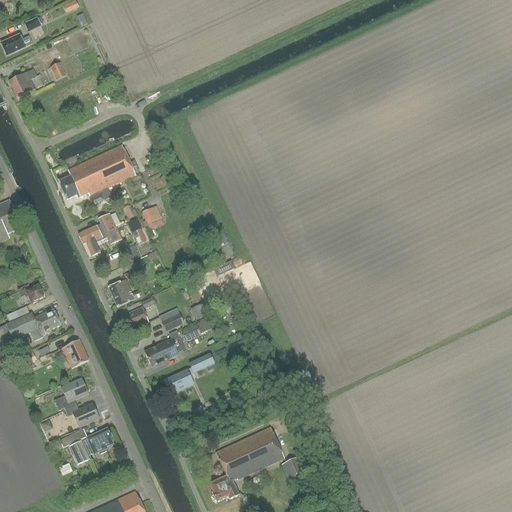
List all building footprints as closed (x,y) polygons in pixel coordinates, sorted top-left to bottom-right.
[(75,1),(71,3),(74,11),(79,9),(75,1)] [(66,7),(54,14),(57,19),(69,13),(66,7)] [(82,15),(75,18),(78,24),(80,23),(82,27),(87,25),(82,15)] [(42,28),(41,24),(38,18),(24,24),(28,34),(42,28)] [(29,38),(22,41),(20,36),(1,45),(7,57),(33,45),(29,38)] [(60,65),(51,69),(57,82),(66,77),(60,65)] [(36,75),(34,71),(9,82),(17,99),(34,91),(36,90),(31,81),(37,78),(36,75)] [(127,141),(136,136),(133,131),(124,136),(127,141)] [(68,172),(71,178),(58,183),(67,202),(77,197),(78,201),(90,196),(92,200),(90,201),(93,208),(106,202),(103,195),(98,197),(98,196),(136,177),(122,147),(68,172)] [(22,219),(21,218),(16,208),(13,209),(10,201),(0,205),(0,245),(10,240),(7,235),(22,228),(19,220),(22,219)] [(149,230),(162,225),(161,221),(162,221),(157,207),(142,213),(147,227),(149,230)] [(124,212),(129,221),(135,217),(131,208),(124,212)] [(97,227),(79,236),(83,246),(86,244),(92,258),(101,254),(97,244),(104,241),(108,239),(111,246),(123,241),(118,230),(110,215),(98,221),(101,227),(97,229),(97,227)] [(128,224),(133,234),(134,234),(141,230),(142,230),(137,220),(128,224)] [(141,232),(135,235),(139,245),(145,242),(141,232)] [(124,251),(128,259),(135,257),(131,248),(124,251)] [(159,252),(151,254),(152,260),(161,258),(159,252)] [(140,261),(128,267),(131,273),(143,268),(140,261)] [(234,270),(231,263),(215,270),(218,277),(234,270)] [(132,295),(126,281),(109,289),(118,309),(142,297),(140,291),(132,295)] [(22,300),(27,297),(28,298),(30,303),(32,303),(33,306),(35,305),(46,299),(40,286),(33,290),(32,290),(31,290),(29,287),(18,292),(22,300)] [(142,304),(144,310),(156,305),(153,299),(142,304)] [(201,306),(194,310),(200,321),(207,317),(201,306)] [(10,323),(30,314),(27,308),(7,316),(10,323)] [(130,315),(131,317),(123,320),(128,331),(138,326),(139,328),(149,324),(142,309),(130,315)] [(32,315),(0,330),(0,340),(2,346),(13,341),(14,342),(31,334),(35,343),(43,339),(43,338),(51,334),(50,331),(61,327),(54,312),(34,321),(32,315)] [(180,315),(161,323),(167,336),(186,327),(180,315)] [(197,326),(182,332),(186,342),(201,335),(200,335),(197,326)] [(172,341),(164,345),(145,354),(152,368),(179,356),(172,341)] [(79,342),(62,350),(72,370),(89,362),(79,342)] [(187,371),(164,381),(171,397),(194,386),(189,377),(215,365),(210,355),(189,365),(192,370),(187,372),(187,371)] [(34,356),(16,364),(18,370),(36,362),(36,361),(34,356)] [(62,413),(77,407),(74,401),(88,395),(82,380),(61,389),(65,397),(54,402),(59,412),(61,411),(62,413)] [(233,391),(228,394),(232,404),(238,401),(233,391)] [(79,412),(77,407),(62,413),(63,415),(66,413),(69,418),(73,416),(79,429),(99,420),(93,405),(79,412)] [(216,454),(227,478),(210,486),(214,494),(213,494),(212,497),(212,498),(214,502),(216,502),(217,504),(228,498),(230,502),(239,497),(233,484),(238,481),(239,482),(285,462),(269,429),(216,454)] [(106,448),(107,448),(113,445),(110,439),(112,438),(108,430),(88,440),(84,431),(66,439),(78,467),(90,462),(88,458),(94,455),(94,456),(99,454),(100,456),(107,453),(106,450),(107,450),(106,448)] [(299,459),(283,467),(290,484),(307,476),(299,459)] [(66,476),(77,472),(74,464),(63,468),(66,476)] [(144,511),(135,493),(94,511),(144,511)]
